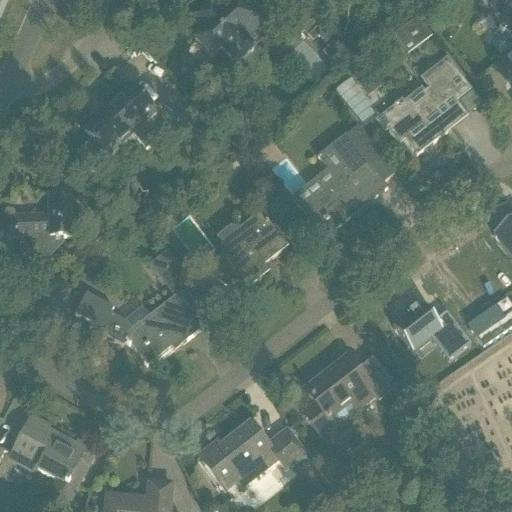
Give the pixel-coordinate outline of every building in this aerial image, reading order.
[(209,6),(193,21),(205,34),(194,44),(208,59),(213,64),(221,56),(236,72),(257,53),(253,49),(247,42),(266,25),(264,22),(257,15),(243,0),(242,0),(233,10),(227,4),(229,3),(228,1),(216,12),(209,6)] [(293,0),(289,0),(271,16),(281,26),(296,43),(316,25),(293,0)] [(511,5),(494,19),(511,42),(511,0),(509,0),(511,3),(511,5)] [(417,19),(393,38),(407,57),(416,50),(431,39),(418,21),(417,19)] [(389,111),(382,117),(392,129),(388,133),(399,147),(404,143),(417,159),(467,119),(444,89),(459,77),(446,60),(419,81),(427,91),(423,94),(421,91),(403,105),(401,102),(389,111)] [(324,87),(309,99),(314,105),(330,93),(324,87)] [(348,87),(336,97),(343,105),(355,95),(348,87)] [(106,159),(109,162),(133,139),(145,153),(164,137),(152,123),(157,118),(132,90),(84,134),(91,142),(76,156),(100,182),(112,170),(104,161),(106,159)] [(177,123),(205,152),(223,135),(196,106),(177,123)] [(334,184),(301,210),(325,241),(348,222),(346,219),(371,199),(373,202),(386,192),(382,187),(395,177),(357,130),(328,153),(340,168),(329,177),(334,184)] [(229,177),(236,179),(237,178),(238,177),(243,171),(243,170),(240,162),(239,161),(232,160),(231,161),(230,162),(224,168),(224,169),(228,176),(229,177)] [(21,247),(22,279),(42,279),(42,261),(49,261),(63,247),(63,239),(71,239),(69,197),(48,198),(49,218),(22,219),(8,220),(8,240),(23,240),(23,247),(21,247)] [(237,284),(244,293),(268,275),(263,268),(287,250),(260,216),(234,236),(241,245),(234,251),(225,250),(225,251),(221,253),(218,275),(218,281),(224,289),(230,290),(237,284)] [(511,223),(492,238),(511,264),(511,223)] [(187,277),(174,259),(153,274),(165,290),(171,286),(173,288),(187,277)] [(463,260),(438,279),(474,327),(498,309),(503,315),(511,307),(511,292),(493,267),(478,279),(463,260)] [(129,348),(146,370),(181,343),(183,347),(204,331),(178,297),(140,327),(139,326),(130,333),(124,325),(125,325),(111,317),(113,312),(86,297),(74,318),(91,327),(88,332),(122,351),(122,349),(127,346),(129,349),(129,348)] [(409,318),(392,331),(412,357),(412,356),(430,343),(437,352),(447,366),(470,348),(446,317),(435,325),(423,309),(416,314),(414,311),(408,316),(409,318)] [(488,319),(468,332),(474,341),(482,353),(511,332),(511,315),(494,328),(488,319)] [(302,418),(321,442),(337,430),(328,418),(348,403),(357,414),(375,400),(379,405),(396,392),(372,362),(356,374),(346,361),(304,395),(315,408),(302,418)] [(48,499),(65,509),(94,456),(78,447),(76,450),(47,435),(49,431),(33,423),(33,422),(32,421),(11,459),(56,484),(48,499)] [(222,491),(226,495),(236,487),(241,493),(276,465),(285,475),(307,458),(288,432),(268,448),(250,426),(222,449),(217,443),(197,459),(222,491)] [(408,426),(395,428),(400,454),(412,452),(408,426)] [(169,511),(171,488),(149,487),(147,507),(136,505),(136,501),(107,499),(105,511),(169,511)] [(351,511),(344,503),(336,510),(338,511),(351,511)]
